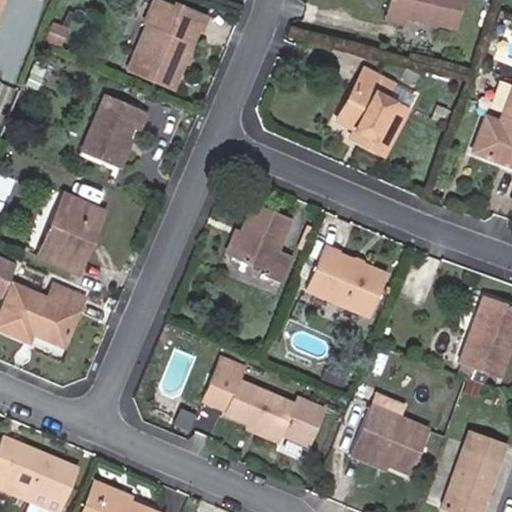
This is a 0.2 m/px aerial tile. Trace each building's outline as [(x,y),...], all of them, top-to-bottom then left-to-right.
[(161,0),(148,0),(139,23),(144,25),(125,73),(169,92),(189,43),(178,39),(184,25),(197,31),(203,15),(170,2),(170,3),(161,0)] [(385,0),(383,10),(405,16),(454,29),(461,0),(385,0)] [(403,22),(405,16),(383,10),(381,17),(403,22)] [(364,132),(360,139),(384,152),(411,98),(360,70),(336,117),(354,127),(364,132)] [(469,148),(511,165),(511,81),(497,120),(483,114),(469,148)] [(122,139),(126,140),(132,126),(137,128),(145,111),(104,94),(79,153),(111,167),(122,139)] [(350,135),(360,139),(364,132),(354,127),(350,135)] [(131,144),(126,140),(122,139),(111,167),(119,170),(131,144)] [(77,253),(89,225),(94,228),(102,211),(60,193),(34,255),(75,272),(82,256),(77,253)] [(249,205),(227,257),(264,273),(262,277),(277,284),(289,258),(274,249),(287,220),(249,205)] [(302,287),(366,315),(382,277),(319,249),(302,287)] [(0,289),(8,271),(0,267),(0,289)] [(28,331),(61,345),(81,299),(50,286),(43,303),(8,288),(0,306),(0,332),(23,342),(28,331)] [(503,342),(511,318),(511,307),(480,295),(454,359),(496,377),(509,345),(503,342)] [(511,343),(511,318),(503,342),(509,345),(511,345),(511,343)] [(39,336),(35,346),(59,357),(63,347),(39,336)] [(225,375),(227,369),(212,362),(195,400),(218,411),(217,415),(273,439),(274,436),(299,448),(315,413),(288,401),(284,409),(230,385),(232,380),(225,375)] [(236,372),(227,369),(225,375),(232,380),(236,372)] [(358,458),(377,467),(400,478),(420,433),(361,409),(341,458),(356,463),(358,458)] [(450,511),(474,511),(502,447),(465,433),(434,506),(450,511)] [(55,511),(72,473),(0,440),(0,494),(24,505),(21,511),(55,511)] [(103,511),(118,511),(121,506),(94,493),(89,506),(103,511)] [(86,511),(89,506),(84,502),(79,511),(86,511)]
